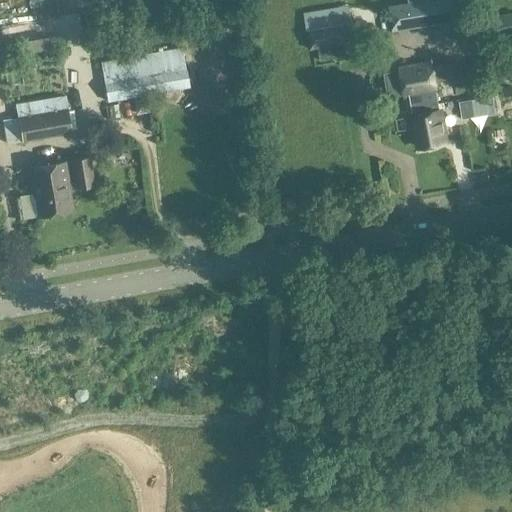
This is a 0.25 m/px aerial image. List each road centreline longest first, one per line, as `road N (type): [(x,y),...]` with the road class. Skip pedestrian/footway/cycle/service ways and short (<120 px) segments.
road 1 (tertiary): [(0,312),(263,263)]
road 2 (tertiary): [(263,263),(511,217)]
road 3 (unclassified): [(263,263),(264,511)]
